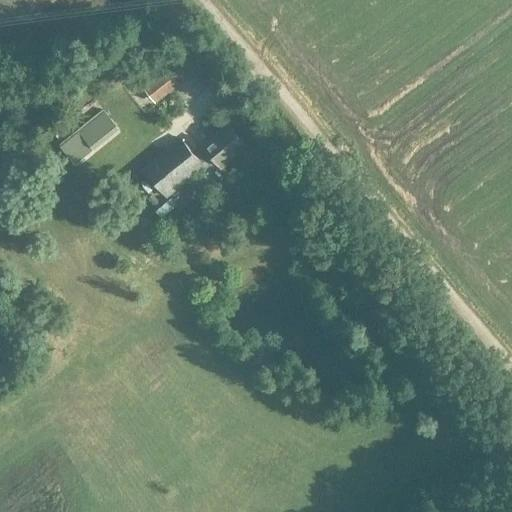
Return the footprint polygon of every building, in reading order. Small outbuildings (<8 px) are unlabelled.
[(155,103),(203,66),(187,45),(139,83),(155,103)] [(209,94),(189,113),(198,123),(218,104),(209,94)] [(102,112),(61,145),(78,160),(116,130),(102,112)] [(202,145),(208,152),(214,159),(220,167),(246,146),(227,124),(202,145)] [(167,198),(214,159),(208,152),(199,160),(180,138),(143,169),(167,198)]
